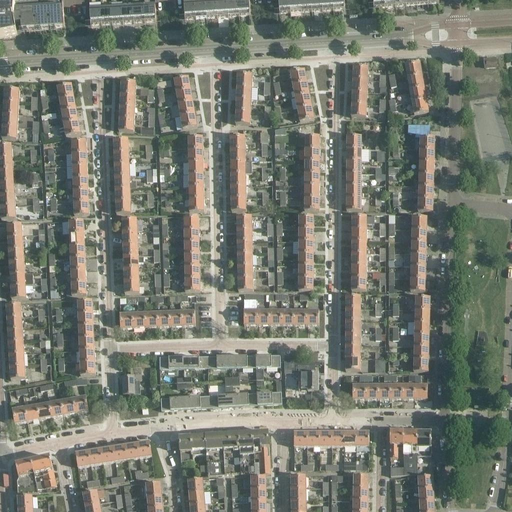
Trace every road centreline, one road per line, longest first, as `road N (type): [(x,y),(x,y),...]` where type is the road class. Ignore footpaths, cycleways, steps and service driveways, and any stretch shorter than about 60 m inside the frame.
road 1 (residential): [(333,42),(331,346)]
road 2 (residential): [(220,347),(215,49)]
road 3 (residential): [(96,57),(108,349)]
road 4 (residential): [(450,205),(445,420)]
road 5 (residential): [(493,511),(511,346)]
road 6 (residential): [(458,44),(450,205)]
road 7 (residential): [(158,428),(280,421)]
